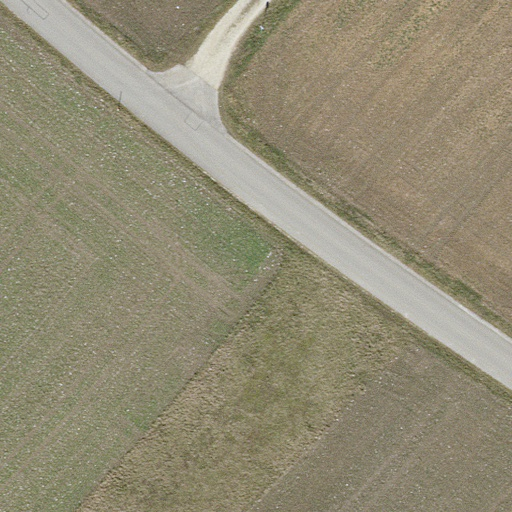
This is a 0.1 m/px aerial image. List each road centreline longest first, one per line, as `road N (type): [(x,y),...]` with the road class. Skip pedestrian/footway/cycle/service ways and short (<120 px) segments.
road 1 (tertiary): [(511,363),(383,277),(167,113),(36,0)]
road 2 (track): [(167,113),(260,0)]
